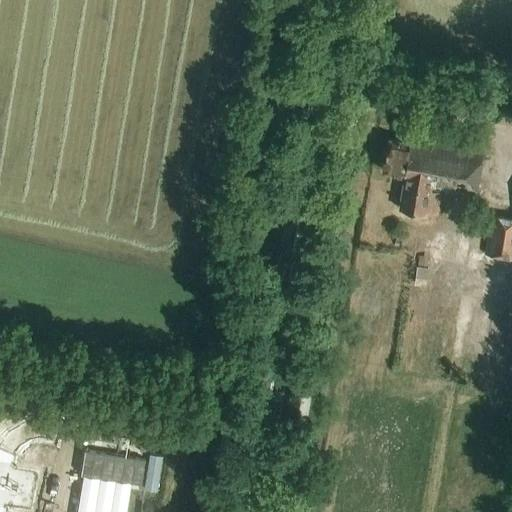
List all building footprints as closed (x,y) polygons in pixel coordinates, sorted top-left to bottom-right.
[(404,172),(400,206),(424,209),(428,183),(479,189),(484,148),(387,135),(383,169),(404,172)] [(511,214),(495,211),(486,251),(511,256),(511,214)] [(146,459),(85,450),(82,474),(142,484),(146,459)] [(40,502),(46,464),(22,460),(23,456),(0,452),(0,498),(15,501),(16,498),(40,502)] [(150,454),(145,489),(157,491),(163,456),(150,454)]
